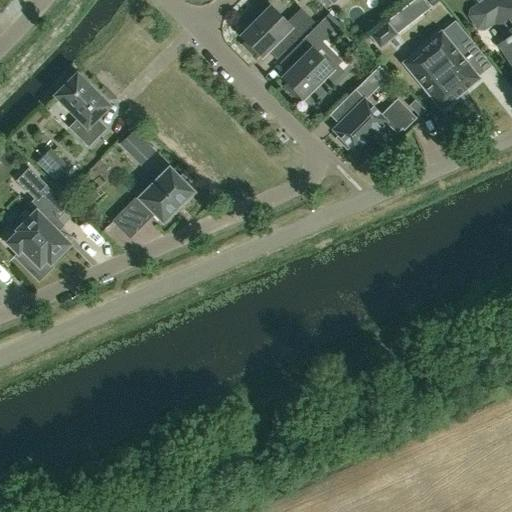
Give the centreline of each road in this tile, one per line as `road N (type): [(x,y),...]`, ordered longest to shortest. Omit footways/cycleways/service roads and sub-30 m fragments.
road 1 (residential): [(0,360),(511,137)]
road 2 (residential): [(201,29),(311,140),(316,169),(296,189),(0,318)]
